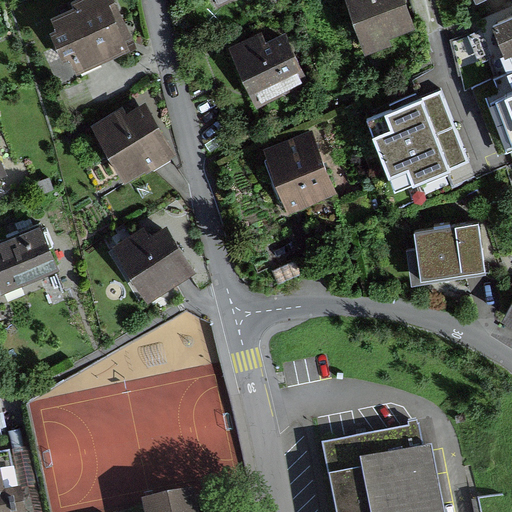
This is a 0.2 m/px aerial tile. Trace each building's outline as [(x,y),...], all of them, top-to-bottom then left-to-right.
[(136,41),(117,0),(74,0),(55,8),(79,65),(136,41)] [(399,0),(348,0),(366,49),(387,42),(385,35),(409,27),(399,0)] [(511,17),(493,25),(506,57),(511,54),(511,17)] [(259,37),(232,50),(257,103),(303,81),(284,39),(265,48),(259,37)] [(511,74),(508,76),(511,85),(511,95),(490,104),(509,149),(511,147),(511,74)] [(453,125),(438,89),(367,119),(382,155),(453,125)] [(123,103),(95,120),(127,172),(149,158),(154,165),(177,151),(144,96),(125,107),(123,103)] [(468,161),(453,125),(382,155),(397,191),(468,161)] [(309,135),(267,151),(290,209),(332,193),(309,135)] [(0,146),(0,169),(8,166),(0,146)] [(40,217),(0,232),(0,285),(0,286),(57,265),(40,217)] [(145,223),(116,240),(150,295),(197,266),(167,219),(149,230),(145,223)] [(476,222),(415,231),(418,251),(410,252),(414,282),(483,272),(476,222)] [(445,511),(432,448),(425,450),(420,426),(325,445),(337,511),(445,511)] [(0,487),(0,511),(19,511),(15,489),(1,492),(0,487)] [(196,511),(192,493),(143,504),(144,511),(196,511)]
